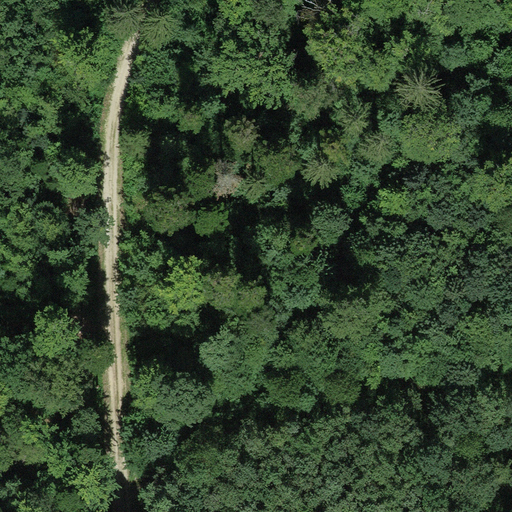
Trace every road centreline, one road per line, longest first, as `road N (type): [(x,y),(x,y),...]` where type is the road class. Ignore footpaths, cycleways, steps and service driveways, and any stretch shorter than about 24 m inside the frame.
road 1 (track): [(153,0),(114,109),(109,155),(118,511)]
road 2 (track): [(112,511),(167,460),(213,438),(383,401),(511,401)]
